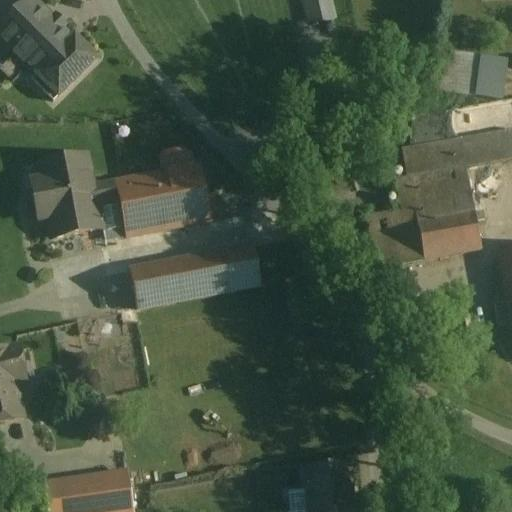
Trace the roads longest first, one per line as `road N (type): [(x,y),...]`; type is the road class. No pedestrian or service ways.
road 1 (unclassified): [(108,0),(133,46),(248,173),(373,347)]
road 2 (unclassified): [(373,347),(422,391),(511,440)]
road 3 (unclassified): [(380,511),(373,347)]
